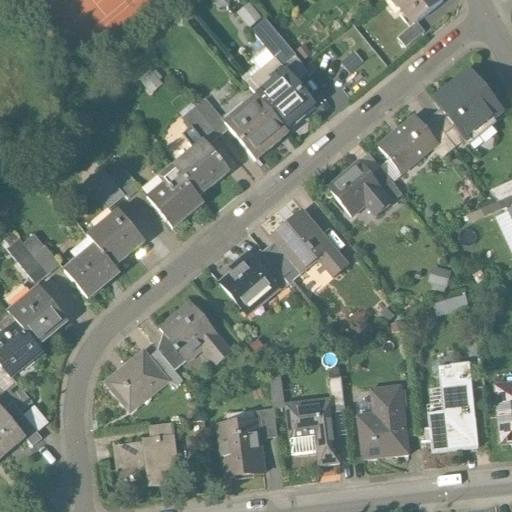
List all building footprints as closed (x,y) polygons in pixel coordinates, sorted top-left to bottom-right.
[(391,0),(413,25),(414,27),(416,25),(442,3),(440,0),(391,0)] [(248,3),(236,13),(246,25),(258,15),(248,3)] [(309,76),(265,23),(251,34),(285,75),(286,75),(296,86),(309,76)] [(413,25),(396,39),(405,49),(424,34),(416,25),(414,27),(413,25)] [(491,100),(471,74),(433,104),(440,112),(454,130),(462,123),(466,129),(479,119),(485,127),(499,117),(488,103),(491,100)] [(285,75),(273,85),(276,89),(260,102),(284,132),(313,107),(296,86),(286,75),(285,75)] [(225,125),(224,126),(226,130),(254,163),(287,136),(284,132),(260,102),(257,99),(225,125)] [(225,125),(207,104),(197,112),(217,137),(226,130),(224,126),(225,125)] [(217,137),(197,112),(184,123),(191,132),(202,145),(203,144),(206,147),(217,137)] [(454,130),(440,112),(430,120),(444,137),(454,130)] [(421,127),(416,120),(380,149),(401,175),(437,147),(421,127)] [(444,137),(430,120),(421,127),(437,147),(446,158),(455,151),(444,137)] [(206,147),(203,144),(202,145),(191,132),(182,139),(193,152),(172,169),(197,200),(228,174),(206,147)] [(359,166),(328,190),(349,216),(361,206),(366,207),(376,218),(391,205),(369,178),(359,166)] [(197,200),(172,169),(158,181),(164,187),(146,201),(172,232),(203,206),(197,200)] [(402,197),(379,169),(369,178),(391,205),(402,197)] [(112,183),(101,170),(84,185),(107,212),(124,198),(112,183)] [(140,191),(124,172),(112,183),(124,198),(127,201),(140,191)] [(511,184),(489,194),(497,204),(511,197),(511,184)] [(511,197),(497,204),(500,212),(507,209),(508,213),(511,211),(511,197)] [(144,244),(118,213),(87,239),(94,249),(95,248),(113,270),(144,244)] [(348,269),(301,214),(271,239),(275,243),(298,271),(315,257),(335,280),(348,269)] [(60,267),(45,248),(44,250),(33,238),(23,247),(48,277),(60,267)] [(23,247),(19,242),(6,252),(35,287),(48,277),(23,247)] [(298,271),(275,243),(262,254),(275,269),(292,290),(296,288),(292,283),(301,275),(298,271)] [(113,270),(95,248),(94,249),(65,273),(87,301),(118,276),(113,270)] [(262,254),(261,252),(251,260),(265,277),(275,269),(262,254)] [(251,260),(249,257),(232,271),(234,274),(220,285),(243,313),(261,298),(265,303),(278,292),(265,277),(251,260)] [(67,324),(39,290),(8,315),(11,318),(37,349),(67,324)] [(231,355),(190,306),(160,331),(169,343),(185,361),(203,346),(218,365),(231,355)] [(37,349),(11,318),(0,327),(0,333),(2,336),(0,337),(0,367),(10,380),(41,355),(37,349)] [(185,361),(169,343),(158,352),(175,373),(187,363),(185,361)] [(175,373),(158,352),(148,360),(169,385),(174,391),(183,384),(175,373)] [(148,360),(144,355),(106,386),(127,410),(148,393),(153,398),(169,385),(148,360)] [(468,366),(437,369),(438,394),(446,394),(447,415),(427,417),(428,431),(424,432),(425,444),(430,444),(431,454),(476,450),(468,366)] [(511,373),(493,376),(495,390),(511,388),(511,373)] [(278,380),(269,381),(270,408),(280,408),(278,380)] [(340,380),(327,382),(330,402),(331,401),(332,415),(344,414),(340,380)] [(33,405),(16,384),(3,395),(12,407),(20,416),(33,405)] [(511,388),(495,390),(496,409),(503,408),(504,423),(498,424),(500,448),(511,446),(511,388)] [(412,389),(400,390),(405,438),(417,437),(412,389)] [(400,390),(370,393),(373,417),(357,419),(361,462),(407,457),(405,438),(400,390)] [(330,402),(285,407),(289,442),(315,439),(316,455),(318,469),(338,466),(332,415),(331,401),(330,402)] [(20,416),(12,407),(3,414),(25,440),(33,450),(41,442),(20,416)] [(273,412),(254,415),(256,424),(263,423),(265,442),(277,441),(273,412)] [(2,413),(0,415),(0,456),(2,459),(25,440),(3,414),(2,413)] [(256,424),(217,429),(224,481),(263,475),(260,447),(266,446),(265,442),(263,423),(256,424)] [(172,426),(148,429),(150,445),(113,449),(116,468),(145,465),(148,489),(157,488),(180,485),(172,426)] [(315,439),(289,442),(291,458),(316,455),(315,439)]
